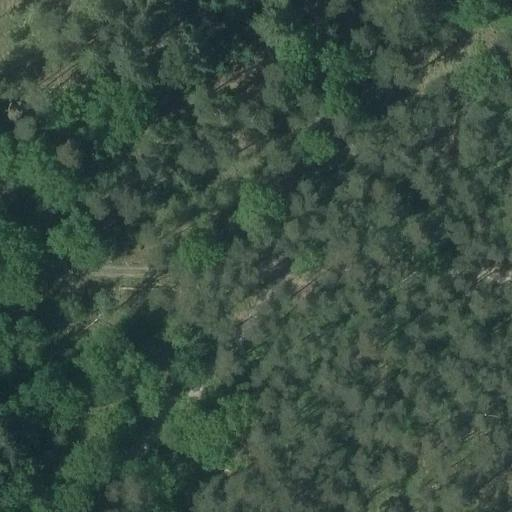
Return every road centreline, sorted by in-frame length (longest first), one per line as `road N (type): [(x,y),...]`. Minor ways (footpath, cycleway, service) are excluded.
road 1 (track): [(511,282),(0,263)]
road 2 (track): [(297,275),(284,307),(257,338),(67,511)]
